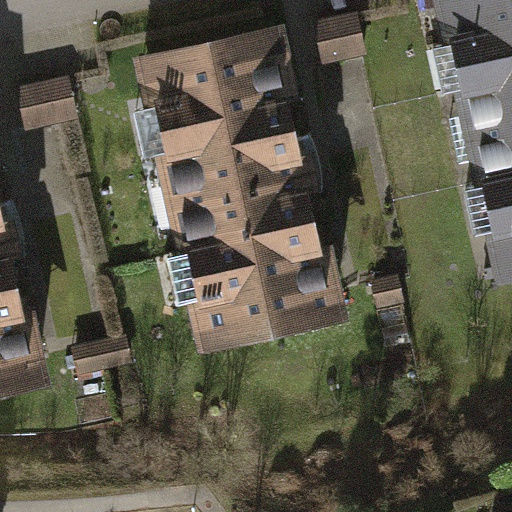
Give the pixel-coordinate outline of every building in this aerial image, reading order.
[(511,0),(453,0),(436,4),(500,296),(511,293),(511,0)] [(357,17),(307,29),(316,67),(366,56),(357,17)] [(200,347),(342,321),(286,21),(144,47),(200,347)] [(79,79),(23,89),(31,132),(70,125),(86,122),(79,79)] [(0,153),(0,401),(45,393),(0,153)] [(398,276),(359,282),(363,310),(403,303),(398,276)] [(120,345),(73,354),(78,383),(139,371),(134,343),(120,345)]
